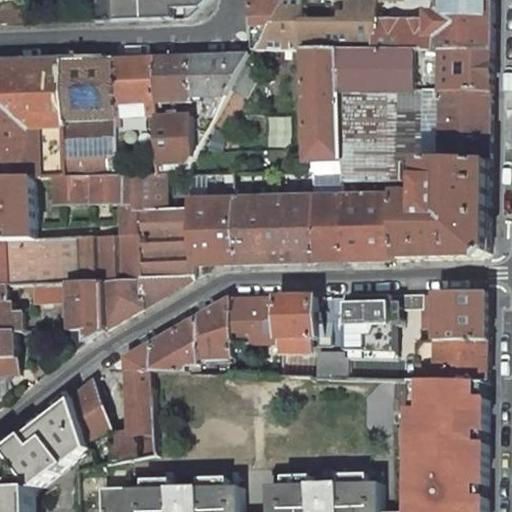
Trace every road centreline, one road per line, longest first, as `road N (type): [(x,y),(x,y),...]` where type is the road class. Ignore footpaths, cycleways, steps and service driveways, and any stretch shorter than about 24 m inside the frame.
road 1 (residential): [(0,427),(218,282),(511,275)]
road 2 (residential): [(0,42),(204,33),(230,16),(233,0)]
